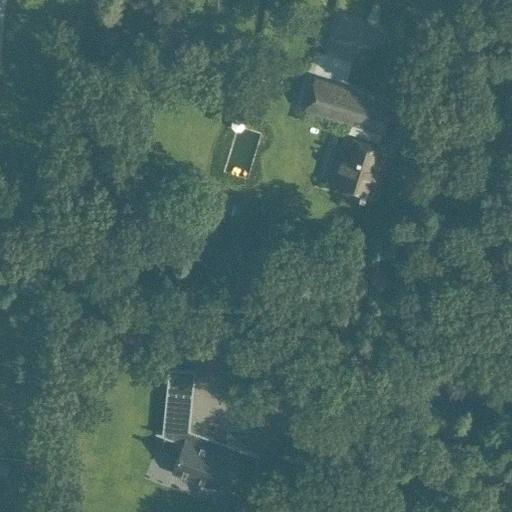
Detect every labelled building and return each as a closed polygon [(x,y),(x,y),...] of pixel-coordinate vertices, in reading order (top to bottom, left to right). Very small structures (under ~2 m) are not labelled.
[(69,32),(67,48),(77,49),(79,34),(69,32)] [(315,78),(306,107),(352,121),(348,135),(347,135),(341,152),(332,183),(339,186),(360,192),(359,194),(364,196),(365,194),(374,196),(379,179),(375,177),(385,147),(376,144),(378,135),(380,136),(382,131),(383,131),(392,102),(315,78)] [(237,145),(252,150),(250,155),(255,157),(261,137),(242,131),(237,145)] [(0,292),(0,309),(9,311),(12,295),(0,292)] [(156,432),(156,433),(183,443),(173,469),(238,493),(236,511),(253,511),(259,455),(190,429),(195,370),(169,367),(162,432),(156,432)] [(43,378),(42,388),(52,389),(53,379),(43,378)] [(475,448),(472,480),(500,482),(503,450),(475,448)]
